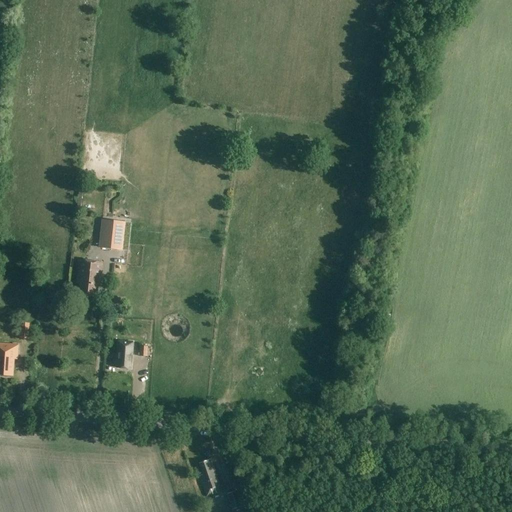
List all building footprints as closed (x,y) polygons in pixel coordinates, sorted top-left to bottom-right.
[(125,223),(102,220),(99,248),(122,251),(125,223)] [(79,261),(77,283),(79,283),(78,295),(96,297),(97,285),(100,285),(102,263),(79,261)] [(21,323),(19,340),(27,340),(29,324),(21,323)] [(131,369),(132,342),(118,341),(116,368),(131,369)] [(17,360),(18,345),(0,343),(0,375),(12,376),(13,360),(17,360)] [(199,476),(207,496),(221,491),(210,459),(199,463),(203,475),(199,476)] [(232,510),(242,506),(236,491),(227,494),(232,510)]
